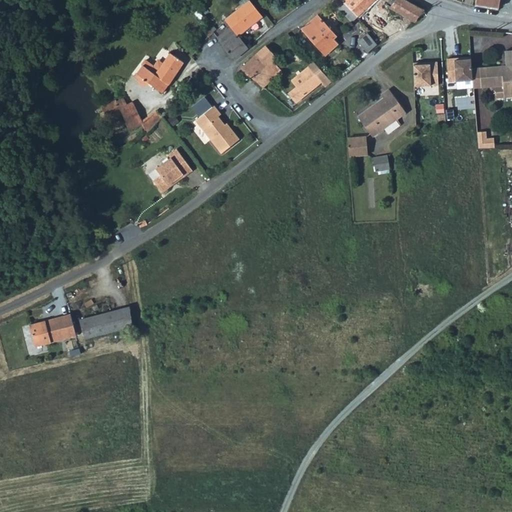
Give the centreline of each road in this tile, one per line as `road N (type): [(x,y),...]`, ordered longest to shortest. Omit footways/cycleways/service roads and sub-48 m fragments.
road 1 (unclassified): [(0,312),(158,232),(276,135)]
road 2 (unclassified): [(276,135),(449,11)]
road 3 (residential): [(323,0),(229,70),(228,86),(276,135)]
